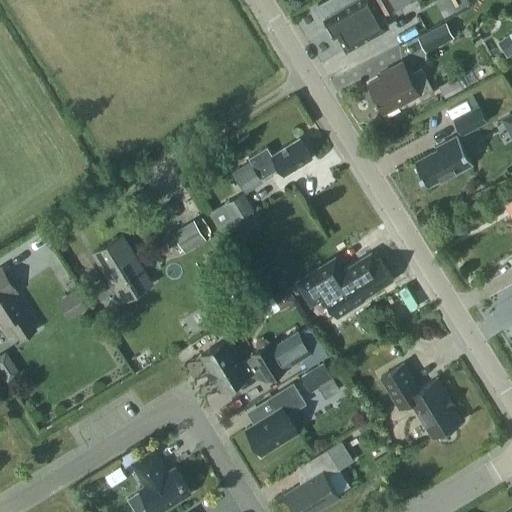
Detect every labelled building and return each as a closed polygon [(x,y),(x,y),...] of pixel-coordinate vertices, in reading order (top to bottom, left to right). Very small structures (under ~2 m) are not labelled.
[(322,0),(316,3),(334,35),(337,34),(346,49),(388,25),(381,13),(396,5),(397,6),(407,0),(322,0)] [(417,36),(425,51),(454,36),(446,21),(417,36)] [(377,98),(383,110),(417,92),(420,98),(432,91),(419,66),(407,73),(401,61),(388,67),(390,71),(367,82),(374,96),(373,96),(374,100),(377,98)] [(455,75),(437,85),(444,97),(461,87),(455,75)] [(488,118),(481,104),(457,117),(464,131),(488,118)] [(442,175),(444,178),(474,161),(459,134),(437,146),(438,147),(416,160),(429,183),(442,175)] [(311,158),(299,138),(272,155),(266,146),(248,158),(248,159),(261,179),(279,168),(283,175),(311,158)] [(261,179),(248,159),(231,170),(245,192),(262,181),(261,179)] [(221,229),(234,221),(254,208),(243,191),(223,204),(210,212),(221,229)] [(192,219),(172,232),(185,252),(205,238),(192,219)] [(151,284),(122,236),(93,254),(110,283),(107,285),(105,282),(93,289),(100,300),(115,290),(122,302),(151,284)] [(324,296),(326,298),(317,304),(327,321),(363,298),(362,296),(391,278),(373,251),(343,270),(349,280),(324,296)] [(0,321),(2,326),(9,322),(19,339),(35,330),(27,316),(28,315),(14,292),(16,290),(2,267),(0,268),(0,321)] [(287,285),(270,295),(279,310),(288,305),(290,309),(298,305),(287,285)] [(76,288),(58,298),(69,317),(87,306),(76,288)] [(301,357),(306,366),(327,354),(309,325),(298,331),(311,351),(301,357)] [(227,338),(200,354),(221,389),(248,372),(259,366),(266,379),(285,367),(269,341),(250,352),(251,354),(241,361),(227,338)] [(3,357),(0,359),(0,376),(4,382),(15,375),(3,357)] [(301,375),(311,391),(334,377),(324,361),(301,375)] [(403,362),(380,376),(396,403),(407,396),(432,436),(438,432),(440,436),(443,435),(446,434),(448,432),(450,429),(449,427),(460,420),(444,393),(446,392),(437,377),(419,388),(403,362)] [(267,397),(274,410),(245,428),(261,453),(297,431),(286,414),(305,402),(292,382),(267,397)] [(310,476),(285,492),(296,511),(310,511),(337,496),(325,476),(351,459),(339,439),(302,462),(310,476)] [(138,488),(153,511),(157,511),(190,492),(174,466),(166,471),(152,449),(130,462),(144,484),(138,488)] [(118,465),(111,469),(117,479),(124,474),(118,465)]
